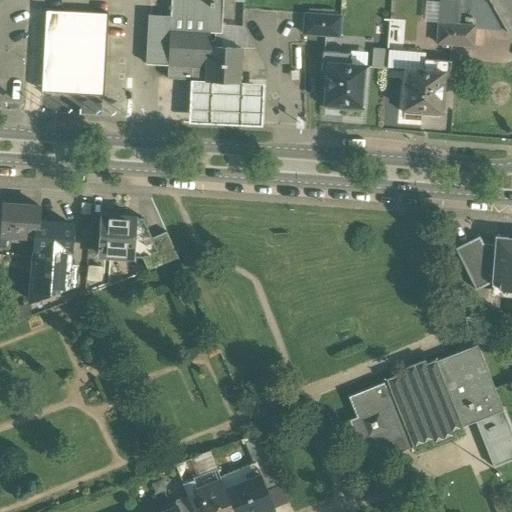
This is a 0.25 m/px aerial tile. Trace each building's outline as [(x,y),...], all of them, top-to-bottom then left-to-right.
[(223,0),(171,0),(171,17),(172,17),(172,29),(210,31),(210,27),(222,28),(223,0)] [(456,0),(452,0),(439,0),(438,23),(454,25),(456,0)] [(108,14),(46,11),(42,92),(103,95),(108,14)] [(341,17),(305,14),(304,34),(339,37),(341,17)] [(171,17),(148,15),(146,64),(168,65),(170,29),(172,29),(172,17),(171,17)] [(389,23),(389,48),(402,48),(402,23),(389,23)] [(454,25),(438,23),(437,44),(473,46),(474,26),(454,25)] [(222,28),(210,27),(210,31),(211,31),(210,47),(221,47),(222,28)] [(172,29),(170,29),(168,65),(192,66),(207,67),(208,47),(210,47),(211,31),(210,31),(172,29)] [(210,47),(208,47),(207,67),(192,66),(191,80),(239,82),(241,48),(221,47),(210,47)] [(350,54),(323,53),(322,70),(327,71),(325,108),(361,111),(361,106),(363,106),(366,67),(349,66),(350,54)] [(451,62),(426,60),(425,71),(407,70),(404,109),(405,109),(404,114),(441,117),(444,79),(450,79),(451,62)] [(192,66),(168,65),(167,78),(191,80),(192,66)] [(263,84),(191,80),(189,122),(260,126),(263,84)] [(40,207),(2,204),(0,233),(0,234),(36,238),(38,238),(39,222),(40,207)] [(134,218),(102,216),(99,255),(132,258),(134,218)] [(143,219),(134,218),(132,258),(142,258),(158,252),(152,238),(143,219)] [(72,225),(39,222),(38,238),(36,238),(35,248),(70,251),(72,225)] [(90,224),(89,254),(97,254),(98,224),(90,224)] [(166,232),(152,238),(158,252),(142,258),(148,270),(178,258),(166,232)] [(481,243),(478,236),(454,248),(476,291),(490,283),(493,244),(481,243)] [(511,238),(505,238),(504,244),(493,244),(490,283),(498,284),(498,290),(511,291),(511,238)] [(70,251),(35,248),(31,301),(31,302),(73,286),(75,266),(69,266),(70,251)] [(215,339),(203,344),(209,356),(220,351),(215,339)] [(424,358),(402,367),(403,371),(385,378),(386,379),(347,395),(355,415),(347,418),(357,444),(360,443),(368,464),(412,447),(412,448),(430,441),(432,444),(454,435),(452,432),(462,428),(461,426),(473,421),(492,469),(511,460),(511,438),(501,411),(476,344),(436,360),(435,358),(425,362),(424,358)] [(259,438),(247,443),(257,467),(270,462),(259,438)] [(282,487),(270,462),(257,467),(261,478),(262,478),(267,493),(282,487)] [(225,490),(224,491),(233,511),(264,511),(274,508),(267,493),(262,478),(261,478),(249,483),(248,481),(225,490)] [(225,490),(221,481),(197,491),(205,511),(233,511),(224,491),(225,490)] [(205,511),(197,492),(187,496),(189,501),(193,511),(205,511)] [(193,511),(189,501),(177,505),(180,511),(193,511)]
